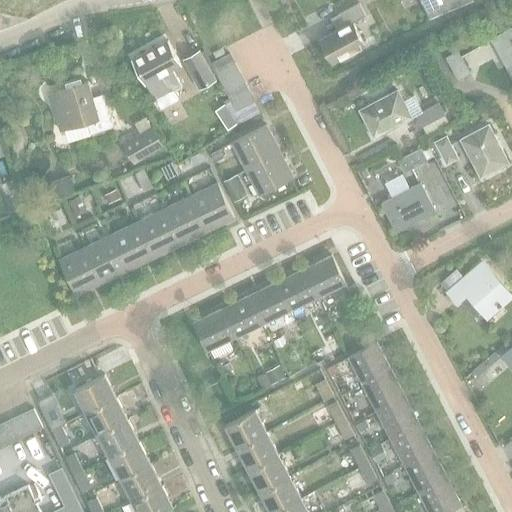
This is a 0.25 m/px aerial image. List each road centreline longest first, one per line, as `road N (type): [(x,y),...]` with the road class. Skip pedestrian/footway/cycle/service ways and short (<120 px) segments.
road 1 (residential): [(511,504),(392,272)]
road 2 (residential): [(126,320),(356,204)]
road 3 (residential): [(212,511),(126,320)]
road 4 (residential): [(356,204),(266,26)]
road 5 (residential): [(0,380),(126,320)]
road 6 (residential): [(392,272),(511,211)]
